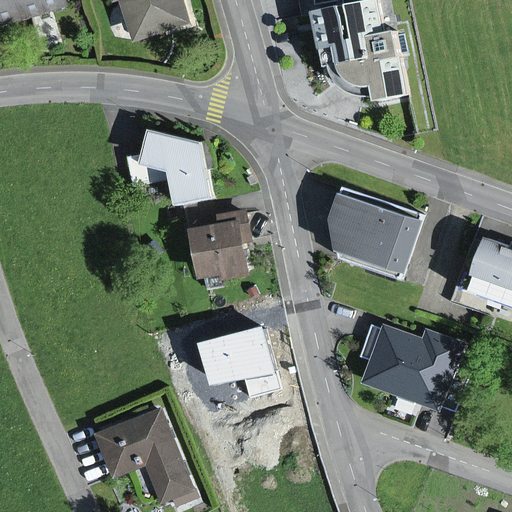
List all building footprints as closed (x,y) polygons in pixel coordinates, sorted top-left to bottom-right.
[(64,0),(0,0),(0,16),(4,27),(66,4),(64,0)] [(120,0),(121,0),(131,0),(146,42),(191,26),(182,0),(120,0)] [(313,0),(315,7),(343,3),(345,9),(318,15),(329,68),(338,68),(339,80),(344,90),(359,97),(376,101),(388,101),(411,95),(389,0),(313,0)] [(148,156),(131,159),(137,188),(172,182),(177,209),(219,202),(208,145),(155,131),(148,156)] [(396,200),(352,187),(342,213),(348,254),(375,263),(396,200)] [(430,211),(396,200),(375,263),(410,274),(430,211)] [(224,228),(199,233),(208,279),(213,278),(215,289),(227,287),(225,277),(253,272),(247,241),(253,239),(249,214),(222,219),(224,228)] [(511,229),(483,219),(453,304),(496,320),(502,303),(511,306),(511,229)] [(263,325),(196,343),(208,388),(244,378),(249,397),(280,389),(263,325)] [(429,343),(392,330),(373,381),(444,407),(466,347),(432,335),(429,343)] [(164,417),(105,440),(120,476),(151,464),(166,502),(193,491),(164,417)]
